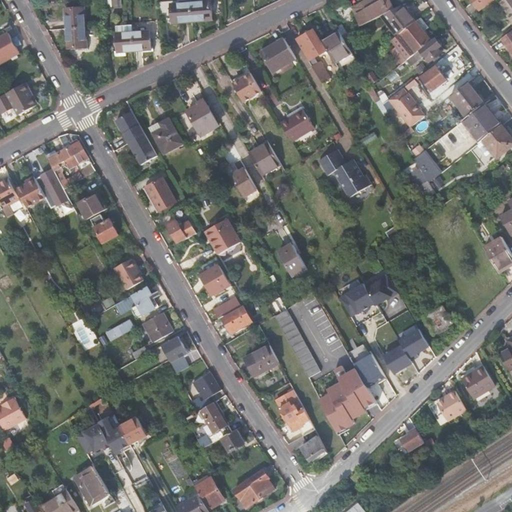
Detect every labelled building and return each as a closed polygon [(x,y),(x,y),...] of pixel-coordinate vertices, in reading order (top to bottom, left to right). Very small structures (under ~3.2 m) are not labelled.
[(111,0),(103,0),(104,9),(112,9),(111,0)] [(191,0),(192,3),(194,21),(205,20),(205,17),(213,17),(212,1),(201,2),(200,0),(191,0)] [(357,16),(362,26),(372,21),(371,20),(388,10),(390,12),(395,9),(390,0),(381,0),(382,1),(357,16)] [(472,0),(479,10),(492,0),(472,0)] [(511,0),(503,0),(501,1),(510,14),(511,12),(511,0)] [(194,21),(192,3),(172,4),(173,20),(181,19),(181,22),(194,21)] [(403,5),(395,9),(390,12),(382,16),(398,35),(416,22),(403,5)] [(67,9),(68,29),(86,28),(85,16),(83,16),(82,8),(67,9)] [(398,35),(393,40),(397,46),(392,50),(403,64),(432,41),(424,31),(426,29),(419,20),(416,22),(398,35)] [(86,28),(68,29),(69,48),(84,47),(84,40),(87,40),(86,28)] [(307,34),(297,40),(323,83),(331,78),(321,61),(319,62),(315,56),(327,50),(315,29),(310,32),(308,29),(306,31),(307,34)] [(339,29),(322,39),(324,41),(341,32),(339,29)] [(134,33),(135,50),(144,50),(144,49),(151,48),(150,31),(134,33)] [(324,41),(336,61),(352,52),(341,32),(324,41)] [(0,35),(1,37),(0,37),(0,64),(12,58),(13,60),(18,57),(17,55),(20,54),(17,47),(21,45),(17,37),(13,40),(9,33),(6,35),(5,33),(0,35)] [(127,51),(135,50),(134,33),(117,34),(119,51),(127,50),(127,51)] [(511,33),(503,40),(511,52),(511,33)] [(273,73),(297,59),(284,38),(261,52),(273,73)] [(436,40),(421,51),(430,62),(443,53),(440,48),(442,47),(436,40)] [(437,66),(422,77),(423,78),(421,80),(425,86),(430,93),(433,91),(448,80),(437,66)] [(372,71),(367,75),(373,84),(379,79),(372,71)] [(251,73),(233,84),(244,102),(262,91),(251,73)] [(468,82),(451,96),(468,118),(486,104),(468,82)] [(27,83),(7,94),(19,115),(37,106),(29,92),(32,91),(27,83)] [(389,100),(390,100),(404,89),(404,88),(389,100)] [(404,89),(390,100),(411,127),(425,116),(421,110),(422,109),(409,93),(408,94),(404,89)] [(200,105),(189,112),(200,131),(210,126),(212,130),(220,125),(205,100),(199,104),(200,105)] [(486,104),(468,118),(463,121),(480,143),(484,140),(502,126),(486,104)] [(290,119),(304,110),(302,107),(287,116),(289,118),(290,119)] [(289,118),(281,123),(292,142),(315,128),(304,110),(290,119),(289,118)] [(118,120),(130,143),(147,133),(134,111),(118,120)] [(170,117),(150,128),(165,154),(185,143),(170,117)] [(511,147),(511,137),(502,126),(484,140),(498,158),(511,147)] [(147,133),(130,143),(143,165),(159,156),(147,133)] [(81,142),(49,159),(54,167),(61,163),(62,166),(68,163),(67,160),(73,157),(77,165),(90,158),(81,142)] [(282,164),(269,143),(250,153),(263,175),(282,164)] [(339,149),(320,160),(329,176),(334,172),(350,197),(373,184),(367,174),(364,176),(354,159),(348,163),(339,149)] [(425,151),(416,158),(430,182),(441,173),(425,151)] [(85,178),(94,173),(92,168),(82,173),(85,178)] [(258,189),(246,169),(233,176),(245,196),(258,189)] [(55,170),(37,179),(53,210),(72,200),(65,189),(55,170)] [(30,183),(18,189),(28,208),(46,198),(34,177),(28,180),(30,183)] [(165,178),(148,187),(161,211),(178,202),(165,178)] [(9,179),(0,183),(0,200),(4,209),(8,216),(11,215),(6,206),(20,198),(9,179)] [(108,210),(100,193),(78,204),(86,221),(108,210)] [(508,213),(501,217),(511,236),(511,199),(509,201),(511,207),(511,213),(509,216),(508,213)] [(386,232),(391,240),(410,228),(400,212),(391,218),(396,225),(386,232)] [(121,237),(112,219),(95,228),(104,245),(121,237)] [(179,243),(198,233),(191,220),(181,225),(178,219),(169,224),(179,243)] [(229,219),(208,230),(221,254),(242,242),(229,219)] [(511,252),(503,237),(485,247),(500,273),(508,268),(507,266),(511,262),(511,252)] [(293,276),(307,268),(294,244),(280,253),(293,276)] [(142,270),(135,257),(133,259),(140,271),(142,270)] [(133,259),(116,268),(128,289),(145,280),(140,271),(133,259)] [(232,284),(221,265),(204,275),(214,294),(232,284)] [(211,295),(214,294),(204,275),(201,277),(211,295)] [(376,281),(367,287),(376,303),(377,305),(399,292),(390,276),(378,283),(376,281)] [(365,284),(341,298),(352,316),(358,312),(359,313),(376,303),(367,287),(365,284)] [(153,294),(148,287),(134,294),(140,304),(132,308),(132,309),(137,317),(139,317),(156,308),(149,296),(153,294)] [(159,306),(153,294),(149,296),(156,308),(159,306)] [(237,297),(215,310),(219,318),(242,305),(237,297)] [(113,319),(132,309),(132,308),(127,299),(107,309),(113,319)] [(253,321),(244,305),(224,317),(233,332),(253,321)] [(444,306),(424,317),(434,334),(454,323),(444,306)] [(275,316),(309,377),(321,371),(287,309),(275,316)] [(164,313),(145,323),(155,342),(174,331),(164,313)] [(401,314),(383,324),(393,342),(411,331),(401,314)] [(83,350),(100,343),(89,316),(72,322),(83,350)] [(127,332),(128,333),(135,329),(130,321),(108,333),(112,341),(127,332)] [(384,354),(395,374),(415,363),(412,357),(432,346),(421,327),(401,338),(403,343),(384,354)] [(166,352),(170,359),(175,367),(188,360),(179,344),(166,352)] [(350,351),(355,362),(371,354),(366,344),(350,351)] [(281,363),(271,345),(247,358),(256,376),(281,363)] [(134,352),(138,359),(149,352),(146,346),(134,352)] [(511,347),(501,354),(510,371),(511,369),(511,347)] [(386,376),(373,354),(356,364),(359,369),(369,386),(386,376)] [(321,400),(338,432),(349,426),(355,423),(353,418),(367,411),(367,410),(365,407),(377,401),(369,386),(359,369),(348,375),(343,366),(335,369),(342,383),(329,390),(331,394),(321,400)] [(482,369),(461,381),(472,401),(494,388),(482,369)] [(213,374),(211,372),(194,382),(198,389),(199,389),(201,392),(204,390),(208,397),(221,389),(213,374)] [(307,400),(314,396),(306,380),(301,383),(300,381),(297,382),(298,384),(294,387),(302,402),(307,400)] [(312,422),(296,391),(291,393),(289,390),(282,394),(284,397),(278,400),(282,407),(291,423),(289,425),(297,440),(305,435),(310,433),(316,429),(312,422)] [(191,394),(199,411),(203,409),(205,407),(197,391),(191,394)] [(449,421),(468,410),(457,391),(450,395),(451,397),(446,400),(439,404),(449,421)] [(16,397),(7,402),(8,404),(4,406),(0,408),(0,419),(6,430),(28,418),(16,397)] [(210,434),(215,442),(223,437),(234,431),(216,401),(205,407),(203,409),(208,416),(206,417),(215,432),(210,434)] [(365,407),(367,410),(379,404),(377,401),(365,407)] [(307,410),(313,421),(317,419),(319,418),(313,407),(307,410)] [(109,417),(100,422),(100,423),(112,445),(116,452),(131,443),(122,426),(115,430),(109,417)] [(131,443),(132,443),(148,435),(139,417),(122,426),(131,443)] [(313,421),(312,422),(316,429),(316,430),(317,429),(321,427),(317,419),(313,421)] [(86,431),(78,435),(86,450),(87,452),(94,449),(95,451),(104,446),(106,449),(112,445),(100,423),(86,431)] [(349,426),(338,432),(340,435),(350,429),(349,426)] [(321,427),(317,429),(321,435),(325,433),(322,427),(321,427)] [(234,431),(223,437),(231,451),(246,443),(238,429),(234,431)] [(319,459),(329,453),(316,430),(316,429),(310,433),(314,439),(303,447),(310,458),(316,454),(319,459)] [(409,452),(425,443),(417,429),(409,433),(410,435),(402,440),(409,452)] [(297,440),(290,444),(295,451),(309,441),(305,435),(297,440)] [(87,452),(86,450),(67,460),(91,503),(92,505),(112,494),(111,493),(87,452)] [(267,480),(270,479),(270,478),(265,470),(236,489),(249,507),(273,490),(267,480)] [(213,477),(196,486),(201,494),(205,501),(207,500),(212,507),(226,499),(213,477)] [(370,494),(361,481),(337,498),(345,509),(370,494)] [(74,511),(80,509),(69,490),(41,507),(44,511),(74,511)] [(201,494),(189,501),(195,511),(211,511),(205,501),(201,494)] [(35,499),(26,504),(30,511),(38,511),(40,511),(35,499)] [(189,501),(179,506),(182,511),(195,511),(189,501)] [(238,511),(233,501),(226,505),(229,511),(238,511)]
